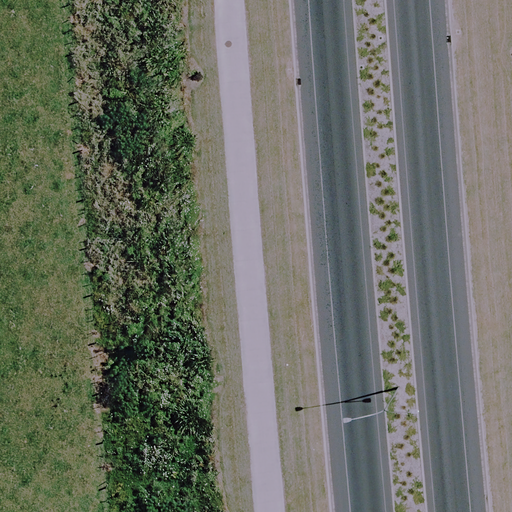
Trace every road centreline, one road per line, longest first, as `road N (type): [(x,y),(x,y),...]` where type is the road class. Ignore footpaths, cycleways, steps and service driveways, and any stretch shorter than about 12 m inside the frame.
road 1 (secondary): [(422,0),(460,511)]
road 2 (secondary): [(369,511),(332,0)]
